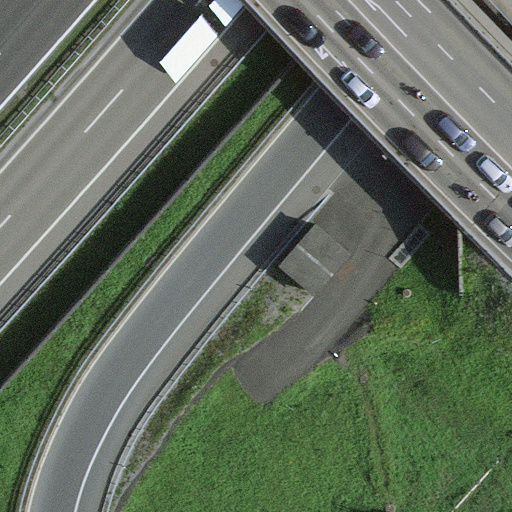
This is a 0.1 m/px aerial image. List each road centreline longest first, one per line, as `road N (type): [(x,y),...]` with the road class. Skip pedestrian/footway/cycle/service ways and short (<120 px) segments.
road 1 (motorway): [(58,511),(72,463),(123,370),(424,0)]
road 2 (motorway): [(0,226),(199,0)]
road 3 (secondary): [(367,0),(511,154)]
